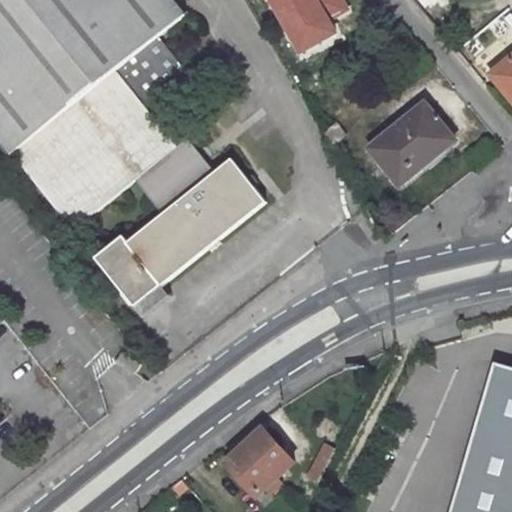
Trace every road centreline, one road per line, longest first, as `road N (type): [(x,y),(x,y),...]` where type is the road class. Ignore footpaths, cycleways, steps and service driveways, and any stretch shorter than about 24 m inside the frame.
road 1 (secondary): [(511,247),(356,281),(271,328),(37,511)]
road 2 (secondary): [(101,511),(329,339),(375,314),(511,278)]
road 3 (track): [(392,309),(403,339),(398,358),(316,511)]
